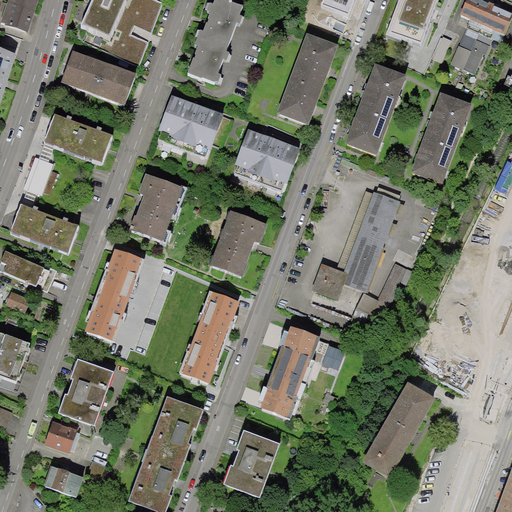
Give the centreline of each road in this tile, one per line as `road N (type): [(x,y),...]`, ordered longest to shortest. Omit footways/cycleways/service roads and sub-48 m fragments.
road 1 (residential): [(377,0),(186,511)]
road 2 (residential): [(186,0),(1,511)]
road 3 (secondary): [(0,176),(57,0)]
